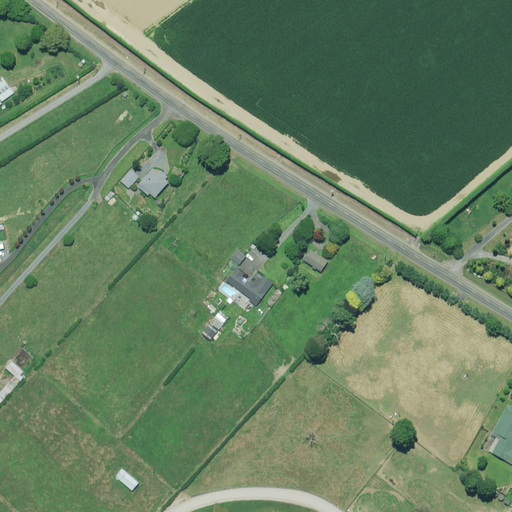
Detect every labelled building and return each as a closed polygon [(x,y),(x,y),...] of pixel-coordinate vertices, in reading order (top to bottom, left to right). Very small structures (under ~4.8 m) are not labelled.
[(88,65),(84,60),(77,65),(81,70),(88,65)] [(16,93),(4,77),(0,79),(0,106),(3,104),(2,103),(16,93)] [(131,96),(127,92),(122,96),(126,100),(131,96)] [(160,174),(154,169),(139,187),(149,196),(151,194),(156,198),(170,183),(166,180),(168,177),(162,172),(160,174)] [(140,177),(132,170),(122,182),(130,189),(140,177)] [(117,196),(111,190),(103,199),(109,204),(117,196)] [(313,266),(312,268),(316,271),(317,269),(322,273),(329,262),(311,250),(304,261),(313,266)] [(247,258),(239,251),(232,259),(240,266),(247,258)] [(246,276),(238,270),(228,283),(252,300),(250,302),(257,307),(274,284),(262,275),(256,284),(249,280),(248,281),(244,279),(246,276)] [(238,294),(225,285),(220,292),(233,301),(238,294)] [(237,306),(233,303),(223,314),(227,317),(237,306)] [(225,325),(218,320),(214,325),(220,331),(225,325)] [(21,376),(24,372),(28,375),(32,370),(26,366),(22,371),(13,363),(8,369),(16,377),(0,394),(0,405),(22,382),(25,379),(21,376)] [(511,406),(509,405),(492,436),(497,438),(490,452),(511,464),(511,406)] [(140,484),(123,470),(117,477),(133,491),(140,484)]
